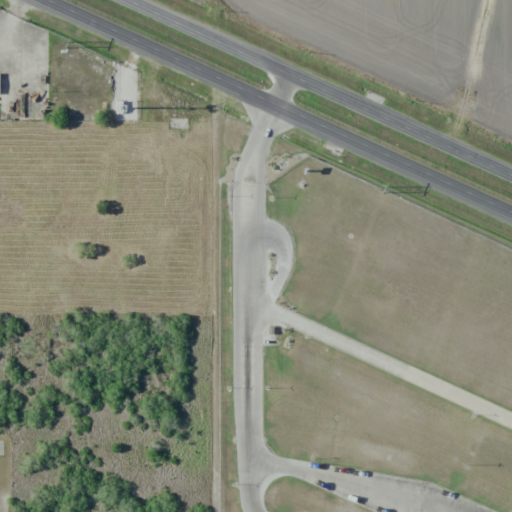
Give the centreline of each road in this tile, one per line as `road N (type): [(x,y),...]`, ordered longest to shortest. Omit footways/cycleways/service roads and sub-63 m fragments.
road 1 (secondary): [(51,0),(511,213)]
road 2 (secondary): [(511,174),(131,0)]
